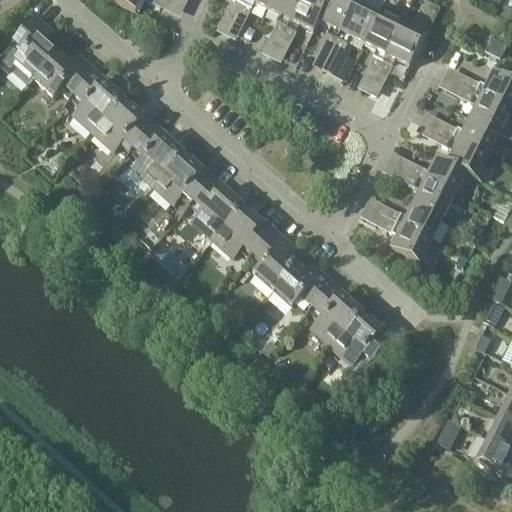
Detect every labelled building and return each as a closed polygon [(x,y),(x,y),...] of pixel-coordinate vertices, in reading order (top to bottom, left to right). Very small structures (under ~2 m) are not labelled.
[(165,1),(162,0),(106,0),(106,1),(135,15),(142,1),(160,11),(165,1)] [(189,3),(182,0),(165,0),(165,1),(160,11),(180,21),(189,3)] [(245,0),(233,0),(226,15),(236,20),(245,0)] [(267,14),(274,0),(245,0),(236,20),(245,24),(254,7),(267,14)] [(302,0),(274,0),(267,14),(279,20),(271,37),(281,42),(302,0)] [(327,8),(312,0),(302,0),(281,42),(290,47),(298,30),(313,37),(318,26),(327,8)] [(338,0),(330,0),(327,8),(318,26),(331,32),(322,50),(331,55),(355,8),(338,0)] [(362,0),(358,0),(355,8),(331,55),(341,60),(346,49),(350,42),(363,48),(378,20),(375,18),(380,8),(362,0)] [(511,14),(505,11),(500,20),(511,26),(511,14)] [(235,45),(245,24),(236,20),(226,15),(216,35),(235,45)] [(400,31),(378,20),(363,48),(376,55),(367,73),(377,78),(400,31)] [(36,87),(59,60),(39,42),(47,32),(38,24),(12,52),(0,65),(0,71),(8,80),(11,77),(26,90),(32,84),(36,87)] [(422,42),(400,31),(377,78),(386,82),(395,64),(409,71),(423,43),(422,42)] [(280,67),(290,47),(281,42),(271,37),(261,57),(280,67)] [(500,64),(507,49),(491,42),(484,56),(500,64)] [(331,55),(322,50),(312,71),(331,80),(331,81),(343,87),(354,65),(348,63),(353,52),(346,49),(341,60),(331,55)] [(77,76),(59,60),(36,87),(55,104),(61,97),(70,105),(70,104),(72,106),(97,77),(85,66),(77,76)] [(440,92),(458,101),(463,91),(468,82),(450,72),(440,92)] [(376,104),(386,82),(377,78),(367,73),(357,94),(376,104)] [(468,82),(463,91),(511,115),(511,86),(493,76),(486,90),(468,82)] [(97,77),(72,106),(80,112),(73,120),(95,140),(123,108),(111,98),(115,93),(97,77)] [(511,137),(511,115),(463,91),(458,101),(476,110),(470,122),(499,137),(510,142),(511,137)] [(123,108),(95,140),(114,157),(121,150),(131,159),(157,130),(136,112),(132,117),(123,108)] [(417,137),(436,146),(441,136),(446,126),(427,117),(417,137)] [(499,137),(470,122),(463,135),(446,126),(441,136),(487,160),(499,137)] [(157,130),(131,159),(139,165),(132,172),(155,192),(183,160),(171,150),(174,146),(157,130)] [(487,160),(441,136),(436,146),(453,155),(447,168),(464,177),(476,182),(487,160)] [(384,176),(403,185),(407,176),(412,166),(393,157),(384,176)] [(183,160),(155,192),(174,209),(180,202),(191,212),(216,183),(197,166),(193,170),(183,160)] [(464,177),(447,168),(436,163),(430,175),(412,166),(407,176),(453,199),(455,197),(464,177)] [(453,199),(407,176),(403,185),(420,193),(413,208),(442,222),(453,200),(453,199)] [(101,189),(93,181),(85,190),(93,198),(101,189)] [(216,183),(191,212),(198,218),(192,225),(214,245),(242,214),(230,203),(234,199),(216,183)] [(360,222),(379,231),(384,221),(389,212),(370,203),(360,222)] [(442,222),(413,208),(406,221),(389,212),(384,221),(430,245),(442,223),(442,222)] [(510,212),(501,208),(493,222),(502,226),(510,212)] [(252,223),(242,214),(214,245),(233,262),(239,255),(250,264),(276,235),(256,218),(252,223)] [(430,245),(384,221),(379,231),(397,240),(390,254),(419,268),(430,245)] [(491,231),(484,227),(476,242),(483,245),(491,231)] [(276,235),(250,264),(260,273),(254,280),(274,297),(298,270),(289,262),(296,254),(276,235)] [(306,277),(298,270),(274,297),(292,313),(298,306),(309,317),(335,288),(313,269),(306,277)] [(499,282),(489,303),(501,309),(511,287),(499,282)] [(335,288),(309,317),(319,325),(313,333),(333,351),(360,319),(349,309),(353,305),(335,288)] [(494,333),(505,312),(494,306),(483,327),(494,333)] [(360,319),(333,351),(354,369),(360,362),(370,370),(395,342),(375,324),(371,329),(360,319)] [(485,359),(497,337),(486,332),(475,354),(485,359)] [(268,361),(276,351),(270,345),(261,356),(268,361)] [(282,361),(288,354),(281,348),(275,354),(282,361)] [(465,404),(472,407),(476,399),(469,395),(465,404)] [(511,398),(510,398),(499,421),(511,427),(511,398)] [(320,409),(325,404),(320,400),(316,405),(320,409)] [(460,430),(464,422),(455,418),(451,426),(460,430)] [(511,427),(499,421),(488,443),(511,455),(511,427)] [(461,432),(448,426),(436,450),(449,456),(461,432)] [(511,455),(488,443),(476,467),(505,481),(511,468),(511,455)]
